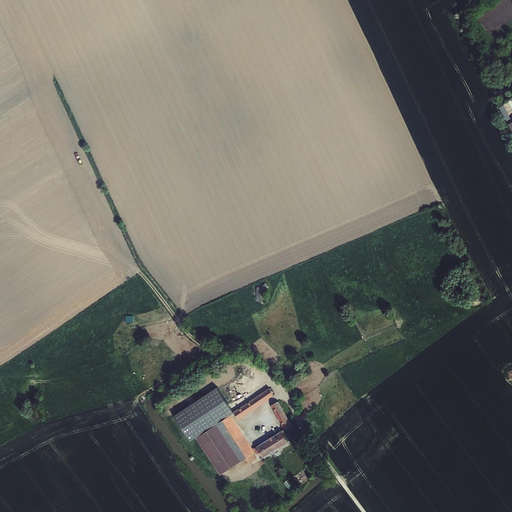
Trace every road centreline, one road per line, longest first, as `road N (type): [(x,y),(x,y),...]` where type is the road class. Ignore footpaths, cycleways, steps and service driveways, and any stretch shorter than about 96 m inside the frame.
road 1 (unclassified): [(363,511),(266,374)]
road 2 (track): [(150,283),(193,341),(266,374)]
